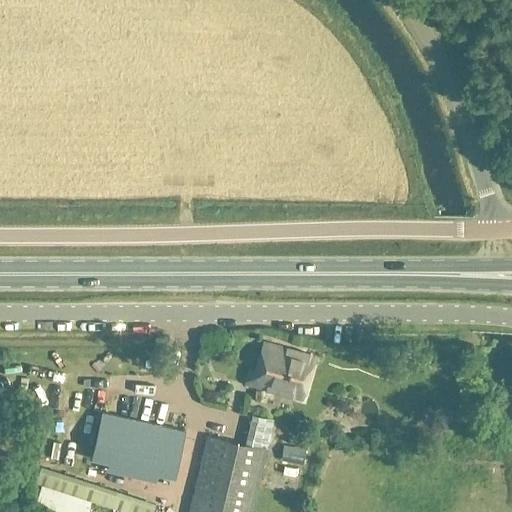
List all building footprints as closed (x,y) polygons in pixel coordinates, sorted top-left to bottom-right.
[(251,384),(303,398),(315,356),(264,341),(251,384)] [(119,378),(140,381),(141,369),(120,367),(119,378)] [(141,414),(150,401),(141,394),(132,407),(141,414)] [(184,431),(102,412),(91,460),(174,478),(184,431)] [(59,441),(63,420),(52,418),(48,439),(59,441)] [(41,441),(46,427),(34,422),(29,436),(41,441)] [(207,437),(188,511),(250,511),(265,450),(207,437)] [(280,461),(302,465),(306,450),(283,445),(280,461)] [(152,511),(155,504),(39,466),(33,483),(122,511),(152,511)]
